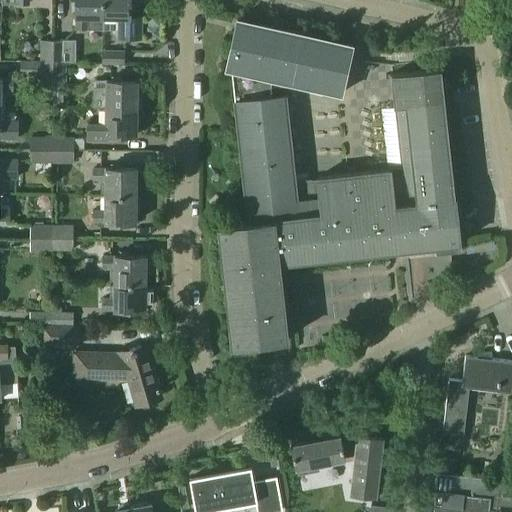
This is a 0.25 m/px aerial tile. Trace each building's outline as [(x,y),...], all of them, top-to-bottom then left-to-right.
[(75,0),(75,26),(86,26),(102,26),(102,15),(102,0),(75,0)] [(102,0),(102,15),(102,26),(116,26),(116,35),(139,36),(140,15),(128,14),(128,0),(102,0)] [(440,69),(393,74),(404,177),(390,178),(389,169),(317,177),(317,180),(295,182),(284,84),(286,81),(341,93),(352,44),(237,18),(226,68),(231,69),(247,220),(219,225),(232,344),(287,337),(279,261),(438,244),(439,251),(458,249),(457,241),(461,241),(456,196),(454,196),(440,69)] [(52,58),(52,37),(41,37),(40,58),(52,58)] [(64,37),(52,37),(52,58),(64,59),(64,37)] [(123,49),(96,48),(96,61),(122,61),(123,49)] [(52,58),(40,58),(20,58),(20,72),(40,72),(41,70),(64,70),(64,59),(52,58)] [(63,82),(64,70),(41,70),(40,72),(40,82),(63,82)] [(11,77),(0,76),(0,87),(11,88),(11,77)] [(93,90),(104,90),(104,106),(137,106),(137,78),(93,78),(93,90)] [(136,132),(137,106),(104,106),(104,121),(88,120),(87,137),(112,137),(112,132),(136,132)] [(0,118),(0,137),(16,138),(17,121),(10,120),(10,119),(0,118)] [(51,148),(51,135),(30,135),(29,147),(51,148)] [(73,136),(51,135),(51,148),(73,148),(73,136)] [(51,159),(51,148),(29,147),(29,159),(51,159)] [(72,159),(73,148),(51,148),(51,159),(72,159)] [(0,175),(13,176),(13,158),(0,157),(0,175)] [(136,166),(92,166),(92,177),(104,177),(104,192),(135,193),(136,166)] [(135,219),(135,193),(104,192),(104,208),(92,207),(92,219),(135,219)] [(50,236),(50,224),(29,224),(29,236),(50,236)] [(72,225),(50,224),(50,236),(72,236),(72,225)] [(50,248),(50,236),(29,236),(29,248),(50,248)] [(72,248),(72,236),(50,236),(50,248),(72,248)] [(145,253),(102,252),(101,264),(113,264),(113,279),(144,280),(145,253)] [(143,307),(144,280),(113,279),(112,295),(101,295),(101,306),(143,307)] [(49,322),(50,310),(28,310),(28,322),(49,322)] [(71,310),(50,310),(49,322),(71,322),(71,310)] [(79,326),(43,325),(43,341),(79,342),(79,326)] [(5,343),(0,342),(0,383),(18,383),(13,349),(5,349),(5,343)] [(121,355),(76,353),(75,373),(128,376),(136,402),(159,395),(157,388),(159,388),(157,382),(156,382),(144,344),(120,351),(121,355)] [(477,356),(464,354),(461,379),(449,378),(442,429),(462,432),(468,387),(511,392),(511,386),(511,360),(492,358),(492,351),(478,353),(477,356)] [(318,440),(290,445),(294,468),(344,459),(344,456),(354,454),(349,494),(376,498),(384,437),(358,433),(357,437),(341,440),(340,436),(328,439),(327,434),(318,435),(318,440)] [(246,467),(190,478),(196,511),(208,509),(245,502),(256,500),(258,511),(273,511),(282,510),(276,477),(255,481),(253,481),(253,477),(251,467),(246,467)] [(497,511),(498,510),(497,510),(500,480),(454,474),(452,493),(435,491),(432,511),(497,511)] [(94,511),(94,510),(76,511),(75,511),(151,511),(150,502),(115,508),(115,511),(94,511)]
